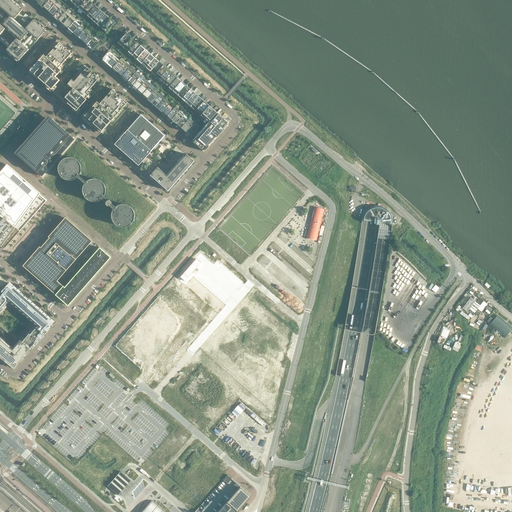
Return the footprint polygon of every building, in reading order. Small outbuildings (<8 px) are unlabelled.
[(20,20),(23,16),(20,13),(20,12),(21,11),(22,10),(10,0),(0,0),(0,41),(8,48),(8,49),(7,49),(7,50),(9,52),(11,53),(11,54),(12,54),(13,55),(13,56),(14,56),(15,57),(16,58),(17,59),(19,61),(22,58),(24,55),(27,52),(28,50),(29,50),(26,47),(27,45),(30,48),(31,47),(32,46),(35,43),(38,39),(40,37),(42,34),(43,34),(46,31),(33,20),(32,21),(31,22),(31,23),(27,20),(27,19),(24,23),(20,20)] [(48,11),(57,2),(55,0),(49,0),(43,7),(48,11)] [(79,8),(85,0),(77,0),(74,4),(79,8)] [(83,12),(92,2),(88,0),(85,0),(79,8),(83,12)] [(54,16),(62,6),(57,2),(48,11),(54,16)] [(87,16),(96,6),(92,2),(83,12),(87,16)] [(59,19),(67,11),(67,10),(62,6),(54,16),(53,17),(58,21),(58,20),(59,19)] [(100,10),(96,6),(87,16),(92,20),(100,10)] [(97,24),(105,14),(100,10),(92,20),(97,24)] [(63,24),(72,15),(67,11),(59,19),(58,20),(63,24)] [(97,24),(101,28),(110,18),(105,14),(97,24)] [(76,19),(72,15),(63,24),(68,29),(69,27),(70,27),(76,19)] [(115,23),(110,18),(101,28),(107,33),(115,23)] [(75,32),(81,24),(76,19),(70,27),(69,27),(68,29),(73,33),(75,32)] [(78,36),(84,30),(82,23),(81,24),(75,32),(73,33),(74,34),(75,35),(78,37),(78,36)] [(83,40),(89,34),(90,32),(86,28),(84,30),(78,36),(78,37),(82,41),(83,40)] [(123,48),(132,38),(127,33),(117,44),(120,48),(119,50),(120,51),(123,48)] [(93,37),(89,34),(83,40),(82,41),(83,41),(86,45),(87,45),(93,37)] [(92,50),(98,42),(93,37),(87,45),(92,50)] [(123,48),(128,52),(137,42),(132,38),(123,48)] [(40,60),(30,71),(48,86),(51,89),(52,90),(53,89),(54,87),(60,80),(56,77),(57,75),(58,75),(61,70),(59,68),(66,60),(71,54),(72,54),(68,50),(67,49),(66,49),(65,51),(63,49),(64,48),(64,47),(63,46),(57,40),(53,45),(51,47),(48,51),(47,52),(44,55),(43,56),(41,58),(40,59),(40,60)] [(140,47),(141,46),(137,42),(128,52),(132,55),(133,54),(140,47)] [(141,46),(140,47),(133,54),(138,58),(145,50),(141,46)] [(150,54),(145,50),(138,58),(137,59),(142,64),(150,54)] [(106,62),(108,64),(115,57),(111,54),(111,53),(110,53),(109,53),(109,54),(106,57),(105,58),(105,59),(105,61),(106,61),(106,62)] [(150,54),(142,64),(146,68),(146,67),(155,58),(150,54)] [(119,61),(115,57),(108,64),(113,68),(119,61)] [(119,71),(126,62),(122,58),(119,61),(113,68),(114,69),(113,69),(116,72),(117,71),(117,72),(119,70),(119,71)] [(146,67),(151,71),(159,62),(155,58),(146,67)] [(124,75),(131,67),(126,62),(119,71),(119,70),(117,72),(119,73),(118,73),(120,75),(120,74),(122,76),(124,75)] [(150,71),(155,75),(163,65),(159,62),(151,71),(150,71)] [(64,98),(63,100),(64,100),(68,103),(68,104),(72,107),(73,108),(76,111),(79,114),(80,114),(81,114),(84,117),(83,117),(84,117),(84,118),(88,121),(89,122),(92,125),(93,125),(96,128),(96,129),(97,129),(101,133),(101,132),(102,132),(111,122),(111,121),(114,118),(115,117),(118,114),(118,113),(121,110),(122,109),(127,103),(128,103),(122,97),(121,97),(120,96),(118,98),(116,96),(117,94),(118,94),(117,93),(113,89),(107,96),(100,104),(97,102),(94,106),(93,106),(92,108),(87,104),(85,102),(87,100),(86,99),(89,95),(87,93),(94,85),(99,78),(100,78),(95,74),(94,74),(93,75),(91,73),(92,72),(91,71),(85,65),(79,71),(79,72),(75,76),(72,80),(68,84),(69,85),(71,87),(73,89),(71,91),(68,95),(65,98),(64,98)] [(163,65),(155,75),(159,79),(168,69),(163,65)] [(136,71),(131,67),(124,75),(122,76),(123,77),(123,78),(126,81),(127,80),(128,81),(129,80),(136,71)] [(164,83),(172,73),(173,73),(168,69),(159,79),(164,83)] [(134,84),(141,76),(136,71),(129,80),(128,81),(129,82),(128,82),(131,86),(132,85),(133,85),(134,84)] [(169,88),(177,78),(172,73),(164,83),(169,88)] [(138,90),(146,80),(141,76),(133,85),(134,86),(133,87),(136,90),(137,89),(138,90)] [(169,88),(173,91),(181,81),(177,78),(169,88)] [(143,94),(151,84),(146,80),(138,90),(138,91),(141,94),(142,94),(143,94)] [(173,91),(177,95),(185,86),(186,85),(181,81),(173,91)] [(151,84),(143,94),(143,95),(143,96),(147,99),(147,98),(148,99),(156,90),(157,89),(151,84)] [(185,86),(177,95),(182,99),(190,90),(190,89),(186,85),(185,86)] [(182,99),(186,102),(195,93),(190,89),(190,90),(182,99)] [(148,99),(153,103),(160,94),(156,90),(148,99)] [(186,102),(190,107),(199,97),(195,93),(186,102)] [(153,103),(152,104),(157,108),(165,99),(160,94),(153,103)] [(199,97),(190,107),(195,111),(204,101),(199,97)] [(170,103),(165,99),(157,108),(162,112),(163,112),(169,104),(170,103)] [(210,106),(204,101),(195,111),(201,116),(201,115),(210,106)] [(167,115),(168,116),(174,108),(169,104),(163,112),(163,113),(166,116),(167,115)] [(229,123),(225,119),(221,116),(218,114),(217,115),(216,114),(217,113),(210,106),(201,116),(209,122),(210,120),(212,121),(211,123),(209,125),(209,124),(207,126),(208,126),(205,129),(204,130),(203,131),(203,132),(200,135),(199,136),(198,137),(195,141),(194,141),(193,142),(197,146),(199,148),(200,148),(203,152),(204,150),(208,146),(209,145),(213,140),(213,141),(214,139),(218,135),(219,134),(223,129),(224,128),(228,124),(229,123)] [(174,108),(168,116),(172,120),(180,111),(175,107),(174,108)] [(177,124),(184,115),(180,111),(172,120),(177,124)] [(139,166),(165,136),(141,114),(115,144),(139,166)] [(181,128),(189,119),(184,115),(177,124),(181,128)] [(189,119),(181,128),(186,132),(195,123),(190,118),(189,119)] [(20,157),(41,176),(74,138),(51,119),(20,157)] [(150,175),(169,191),(195,162),(187,154),(168,176),(158,167),(150,175)] [(81,169),(81,168),(81,167),(80,166),(80,165),(80,164),(79,163),(79,162),(78,161),(77,161),(77,160),(76,159),(75,159),(74,158),(72,158),(71,158),(70,157),(69,157),(68,158),(67,158),(66,158),(64,158),(64,159),(63,160),(62,160),(61,161),(60,162),(60,163),(59,163),(59,164),(58,166),(58,168),(58,169),(58,170),(58,171),(58,172),(59,173),(59,174),(60,175),(60,176),(61,176),(61,177),(62,178),(63,178),(64,179),(65,180),(66,180),(67,180),(68,180),(70,180),(71,180),(72,180),(73,180),(74,179),(75,179),(76,178),(77,178),(78,177),(78,176),(79,175),(80,174),(80,173),(80,172),(81,171),(81,170),(81,169)] [(40,193),(7,164),(0,172),(0,213),(20,231),(47,200),(42,196),(41,198),(38,196),(40,193)] [(104,197),(105,196),(105,195),(106,194),(106,193),(106,192),(106,191),(106,190),(106,189),(106,188),(106,187),(105,187),(105,186),(105,185),(104,184),(103,183),(102,182),(101,181),(100,180),(99,180),(98,179),(97,179),(96,179),(95,179),(94,179),(92,179),(91,179),(90,180),(89,180),(88,181),(87,182),(86,183),(85,183),(85,184),(84,185),(84,186),(84,187),(83,187),(83,188),(83,189),(83,190),(83,191),(83,192),(83,193),(84,194),(84,195),(84,196),(85,197),(86,198),(86,199),(87,200),(88,200),(89,201),(90,201),(91,201),(92,202),(93,202),(94,202),(95,202),(96,202),(97,202),(98,202),(98,201),(99,201),(100,200),(101,200),(102,199),(103,199),(104,198),(104,197)] [(134,213),(134,212),(134,211),(133,211),(133,210),(132,209),(132,208),(131,207),(130,207),(129,206),(128,205),(127,205),(126,205),(125,204),(124,204),(123,204),(121,204),(120,205),(118,205),(118,206),(116,206),(116,207),(115,208),(114,208),(114,209),(113,210),(113,211),(112,211),(112,212),(112,213),(112,214),(111,214),(111,215),(111,216),(111,217),(112,218),(112,219),(112,220),(113,221),(113,222),(114,223),(114,224),(115,224),(116,225),(117,226),(118,226),(119,227),(121,227),(122,227),(123,227),(124,227),(125,227),(126,227),(127,226),(128,226),(130,225),(131,224),(131,223),(132,223),(132,222),(133,222),(133,221),(134,220),(134,219),(134,218),(134,217),(134,216),(134,215),(134,214),(134,213)] [(379,207),(378,206),(377,206),(376,206),(375,207),(374,207),(373,207),(372,207),(371,208),(369,209),(368,210),(367,210),(366,211),(366,212),(365,213),(365,214),(364,215),(364,216),(363,216),(363,217),(363,218),(362,221),(364,221),(374,222),(374,224),(375,224),(376,224),(377,225),(378,225),(378,224),(380,224),(380,222),(390,225),(391,225),(392,222),(392,220),(392,219),(392,218),(391,218),(391,217),(391,215),(390,215),(390,214),(389,213),(389,212),(388,211),(387,210),(386,210),(385,209),(384,208),(383,208),(382,207),(381,207),(380,207),(379,207)] [(320,229),(325,209),(314,207),(309,226),(309,228),(308,228),(306,238),(317,241),(319,231),(320,231),(319,235),(322,236),(324,226),(321,226),(321,229),(320,229)] [(20,231),(0,213),(0,245),(0,246),(4,249),(20,231)] [(65,220),(49,239),(50,240),(48,242),(42,250),(40,249),(24,266),(50,289),(56,295),(63,288),(56,282),(92,241),(67,218),(65,220)] [(88,283),(111,257),(100,248),(77,274),(74,277),(65,287),(64,286),(63,288),(56,295),(57,296),(62,300),(63,301),(64,301),(64,302),(68,306),(85,286),(88,283)] [(43,312),(40,309),(39,310),(39,309),(39,308),(36,306),(35,306),(36,305),(33,302),(32,303),(31,302),(32,302),(29,299),(28,300),(28,299),(28,298),(25,296),(24,296),(24,295),(21,292),(21,293),(20,293),(21,292),(18,289),(17,290),(16,289),(17,289),(14,286),(13,287),(12,286),(13,285),(10,283),(9,283),(5,288),(5,287),(2,290),(3,291),(2,291),(0,293),(0,310),(8,301),(5,299),(6,298),(9,300),(16,307),(36,324),(38,323),(42,326),(41,327),(38,325),(37,327),(35,325),(22,341),(31,349),(31,348),(32,349),(35,346),(34,345),(34,344),(35,345),(38,342),(37,341),(38,341),(41,338),(40,337),(41,337),(42,337),(45,334),(44,334),(47,330),(48,330),(51,327),(50,327),(54,322),(51,319),(51,320),(50,319),(51,318),(48,316),(47,316),(46,316),(47,315),(44,312),(43,313),(43,312)] [(459,305),(456,310),(469,320),(473,315),(470,312),(469,314),(468,312),(470,309),(475,312),(478,308),(482,311),(488,304),(484,300),(480,305),(477,302),(480,298),(474,293),(463,308),(459,305)] [(490,325),(497,331),(505,338),(510,332),(511,329),(511,327),(497,315),(490,325)] [(443,327),(437,343),(443,345),(445,339),(450,341),(452,337),(448,336),(450,329),(443,327)] [(455,349),(454,352),(457,354),(464,336),(461,335),(458,342),(456,341),(453,348),(455,349)] [(13,350),(0,338),(0,354),(1,355),(1,356),(2,356),(6,359),(5,360),(6,360),(15,367),(23,358),(22,357),(25,353),(26,354),(27,353),(26,353),(29,349),(30,349),(31,349),(22,341),(21,340),(13,350)] [(264,423),(256,417),(254,419),(262,425),(264,423)] [(120,471),(108,486),(109,487),(112,490),(118,496),(131,481),(124,475),(122,473),(121,472),(120,471)] [(227,475),(223,480),(227,484),(232,479),(227,475)] [(232,488),(236,492),(239,488),(240,488),(241,487),(242,488),(236,483),(232,488)] [(250,495),(242,488),(241,487),(240,488),(239,488),(236,492),(218,511),(237,511),(250,497),(250,496),(250,495)] [(162,511),(153,503),(144,511),(162,511)]
